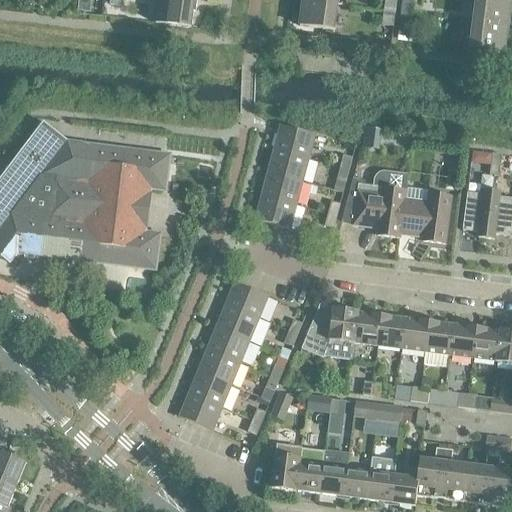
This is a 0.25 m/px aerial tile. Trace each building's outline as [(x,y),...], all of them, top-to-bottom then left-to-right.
[(92,0),(78,0),(77,13),(90,15),(92,0)] [(192,28),(195,2),(183,0),(159,0),(157,24),(192,28)] [(334,31),(338,4),(308,0),(303,0),(299,26),(334,31)] [(386,0),(385,10),(396,12),(397,0),(386,0)] [(403,0),(402,13),(413,14),(414,0),(403,0)] [(476,0),(474,22),(509,27),(511,3),(511,0),(508,0),(476,0)] [(394,27),(396,12),(385,10),(383,25),(394,27)] [(413,14),(402,13),(398,39),(409,40),(413,14)] [(506,54),(509,27),(474,22),(471,49),(506,54)] [(17,253),(154,272),(159,236),(145,234),(146,224),(137,223),(141,197),(149,198),(150,188),(164,190),(169,157),(68,144),(67,140),(44,123),(2,175),(0,178),(0,257),(9,264),(17,253)] [(281,126),(275,149),(309,158),(315,136),(281,126)] [(303,183),(309,158),(275,149),(268,174),(303,183)] [(493,154),(492,165),(501,166),(503,155),(493,154)] [(344,156),(341,167),(350,169),(353,158),(344,156)] [(492,165),(490,175),(500,177),(501,166),(492,165)] [(347,182),(350,169),(341,167),(338,180),(347,182)] [(370,228),(371,221),(379,222),(377,236),(400,239),(401,235),(400,235),(405,201),(408,177),(384,172),(381,174),(377,176),(375,179),(374,187),(367,186),(367,184),(353,180),(342,223),(354,226),(370,228)] [(268,174),(262,197),(297,206),(303,183),(268,174)] [(479,238),(487,239),(493,191),(485,190),(485,195),(468,193),(463,231),(480,233),(479,238)] [(495,235),(511,237),(511,236),(511,199),(500,197),(501,192),(493,191),(487,239),(495,240),(495,235)] [(428,204),(405,201),(400,235),(401,235),(415,237),(416,230),(424,231),(423,242),(446,245),(452,197),(429,194),(428,204)] [(290,230),(297,206),(262,197),(256,221),(290,230)] [(332,202),(328,214),(337,217),(341,205),(332,202)] [(334,229),(337,217),(328,214),(325,226),(334,229)] [(235,283),(226,306),(259,320),(269,297),(235,283)] [(355,344),(354,344),(358,313),(359,313),(334,309),(334,311),(321,305),(302,350),(324,359),(325,356),(352,360),(354,345),(355,345),(355,344)] [(226,306),(217,328),(250,342),(259,320),(226,306)] [(382,317),(358,313),(354,344),(355,344),(378,347),(382,317)] [(378,347),(402,350),(406,320),(382,317),(378,347)] [(402,350),(426,353),(430,323),(406,320),(402,350)] [(294,321),(289,332),(298,336),(303,324),(294,321)] [(430,323),(426,353),(424,366),(447,369),(449,356),(450,356),(454,326),(430,323)] [(477,329),(454,326),(450,356),(473,359),(477,329)] [(217,328),(208,350),(241,364),(250,342),(217,328)] [(500,332),(501,332),(497,362),(496,362),(496,363),(511,365),(511,328),(506,328),(502,331),(501,331),(500,332)] [(496,362),(497,362),(501,332),(500,332),(477,329),(473,359),(496,362)] [(293,347),(298,336),(289,332),(285,344),(293,347)] [(208,350),(199,372),(232,386),(241,364),(208,350)] [(276,365),(271,376),(280,380),(284,369),(276,365)] [(222,409),(232,386),(199,372),(189,396),(222,409)] [(280,380),(271,376),(261,400),(270,403),(280,380)] [(363,396),(372,397),(373,383),(365,382),(363,396)] [(382,385),(373,383),(372,397),(380,398),(382,385)] [(411,402),(419,403),(421,390),(413,388),(411,402)] [(430,391),(421,390),(419,403),(428,404),(430,391)] [(281,394),(271,417),(284,422),(293,399),(281,394)] [(458,408),(467,409),(469,396),(460,394),(458,408)] [(213,432),(222,409),(189,396),(180,418),(213,432)] [(477,397),(469,396),(467,409),(475,410),(477,397)] [(321,413),(330,414),(332,400),(323,399),(321,413)] [(511,401),(492,399),(491,412),(511,414),(511,401)] [(340,401),(332,400),(330,414),(338,415),(340,401)] [(378,421),(379,406),(356,403),(354,418),(378,421)] [(379,406),(378,421),(401,424),(403,410),(388,408),(379,406)] [(257,410),(253,422),(261,425),(266,413),(257,410)] [(417,425),(425,426),(427,413),(418,412),(417,425)] [(257,436),(261,425),(253,422),(248,433),(257,436)] [(486,450),(510,454),(511,440),(488,437),(486,450)] [(297,492),(296,492),(302,448),(277,445),(271,490),(297,493),(297,492)] [(302,448),(296,492),(297,492),(320,495),(325,452),(302,449),(302,448)] [(420,477),(417,497),(440,500),(446,450),(437,449),(436,462),(421,460),(418,476),(420,477)] [(453,451),(446,450),(440,500),(463,503),(467,466),(454,464),(452,461),(453,451)] [(0,452),(0,478),(17,486),(26,463),(0,452)] [(320,495),(344,498),(348,467),(326,465),(327,453),(325,452),(320,495)] [(483,468),(467,466),(463,503),(488,506),(494,456),(488,455),(486,466),(483,468)] [(511,509),(511,472),(502,471),(500,468),(501,457),(494,456),(488,506),(511,509)] [(368,501),(392,504),(395,473),(397,462),(372,459),(371,470),(368,501)] [(344,498),(368,501),(371,470),(348,467),(344,498)] [(417,497),(420,477),(418,476),(395,473),(392,504),(416,507),(417,497)] [(0,478),(0,504),(8,508),(17,486),(0,478)]
